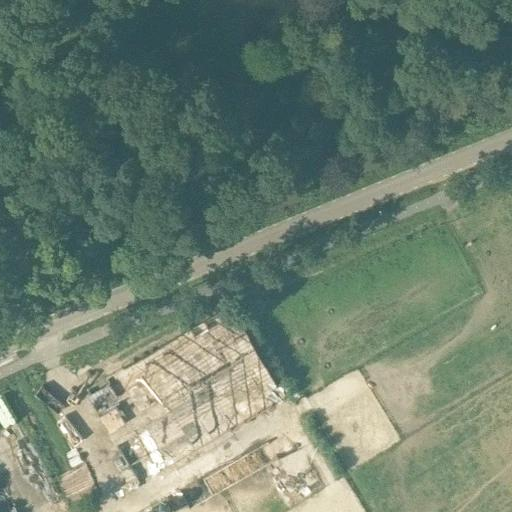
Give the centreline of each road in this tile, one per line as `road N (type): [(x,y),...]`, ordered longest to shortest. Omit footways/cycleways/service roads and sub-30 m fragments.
road 1 (tertiary): [(0,351),(511,141)]
road 2 (track): [(108,511),(117,507),(49,361)]
